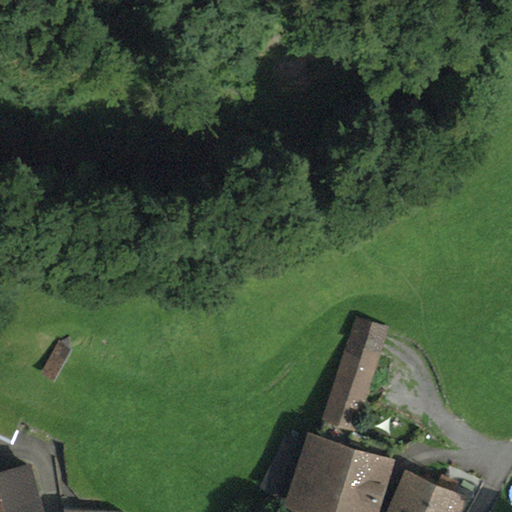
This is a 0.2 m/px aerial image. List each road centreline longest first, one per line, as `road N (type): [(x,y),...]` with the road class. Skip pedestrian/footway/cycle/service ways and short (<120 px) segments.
road 1 (track): [(511,35),(455,56),(372,70),(338,84),(321,103),(260,116),(198,113),(0,67)]
road 2 (track): [(382,511),(399,464),(417,454),(469,457)]
